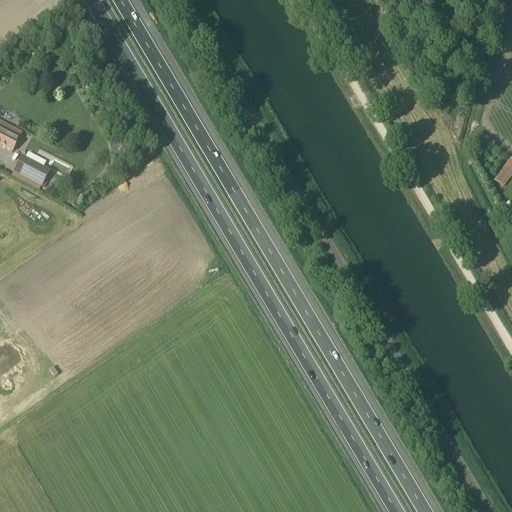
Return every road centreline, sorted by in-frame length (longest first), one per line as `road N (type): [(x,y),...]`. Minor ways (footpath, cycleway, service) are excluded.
road 1 (unclassified): [(493,511),(187,0)]
road 2 (motorway): [(93,0),(398,511)]
road 3 (motorway): [(427,511),(122,0)]
road 4 (track): [(304,0),(511,347)]
